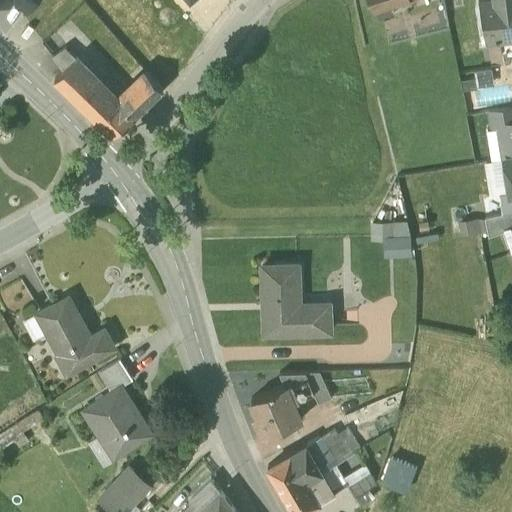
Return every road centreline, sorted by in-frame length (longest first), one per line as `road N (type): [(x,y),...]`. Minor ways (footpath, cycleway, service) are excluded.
road 1 (tertiary): [(268,511),(217,404),(173,260),(115,175)]
road 2 (residential): [(115,175),(264,0)]
road 3 (tertiary): [(115,175),(0,57)]
road 4 (residential): [(0,243),(115,175)]
